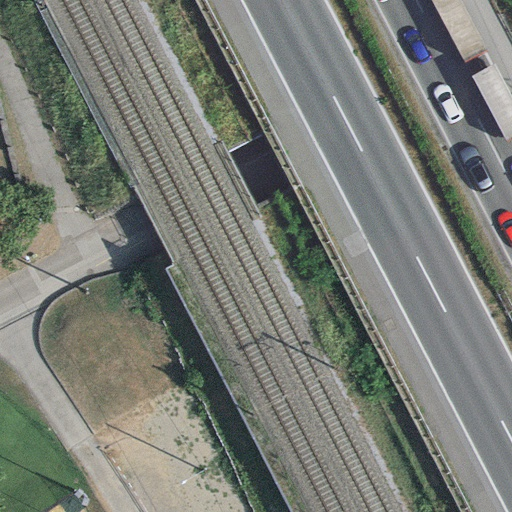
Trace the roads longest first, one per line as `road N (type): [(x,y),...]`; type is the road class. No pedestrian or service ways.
road 1 (motorway): [(279,0),(511,452)]
road 2 (residential): [(511,40),(116,255)]
road 3 (motorway): [(511,204),(406,0)]
road 4 (unclassified): [(0,316),(117,511)]
road 5 (unclassified): [(116,255),(0,312)]
